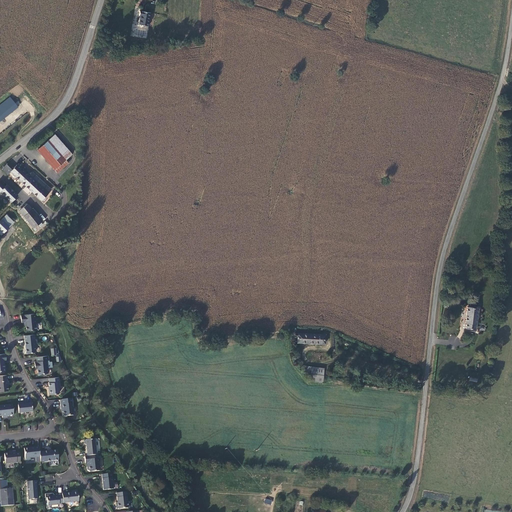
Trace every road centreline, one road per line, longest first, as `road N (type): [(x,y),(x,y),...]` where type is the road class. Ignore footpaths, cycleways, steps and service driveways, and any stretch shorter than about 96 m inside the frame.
road 1 (tertiary): [(402,511),(413,480),(439,269),(511,32)]
road 2 (tertiary): [(0,160),(63,105),(101,0)]
road 3 (residential): [(0,301),(15,349),(52,415),(50,429)]
